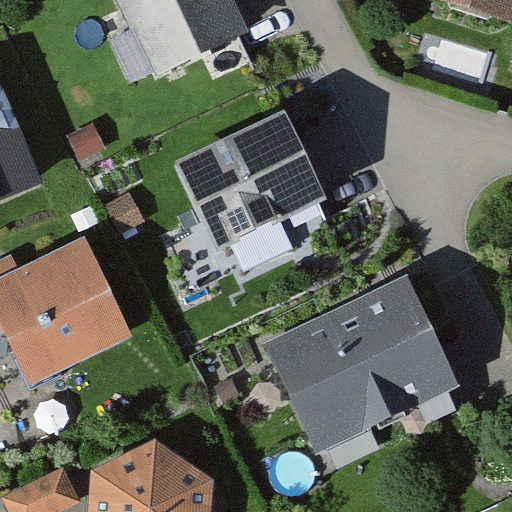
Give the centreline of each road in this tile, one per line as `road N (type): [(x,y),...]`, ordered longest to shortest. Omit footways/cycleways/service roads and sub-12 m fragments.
road 1 (residential): [(394,127),(499,379)]
road 2 (residential): [(341,0),(394,127)]
road 3 (residential): [(394,127),(511,162)]
